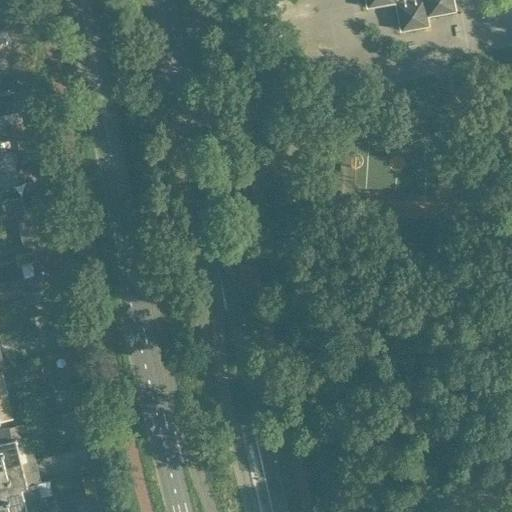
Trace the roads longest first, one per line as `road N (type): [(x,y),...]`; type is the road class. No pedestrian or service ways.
road 1 (secondary): [(280,511),(165,0)]
road 2 (secondary): [(85,0),(188,511)]
road 3 (unknown): [(59,299),(18,67)]
